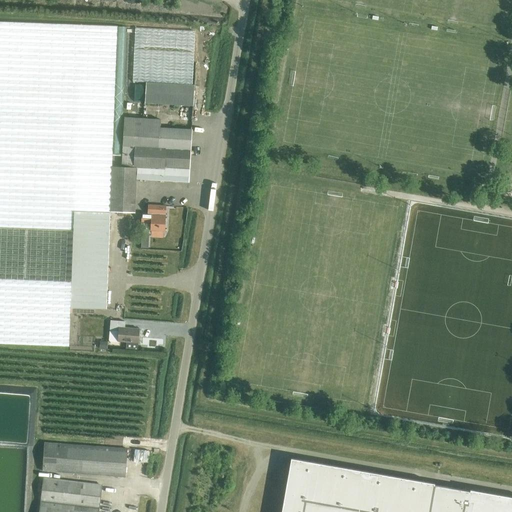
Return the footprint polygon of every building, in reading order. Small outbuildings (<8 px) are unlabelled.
[(70,307),(106,308),(117,26),(0,21),(0,342),(69,346),(70,307)] [(144,103),(193,106),(194,85),(146,82),(144,103)] [(137,179),(188,182),(191,130),(160,129),(160,121),(123,119),(121,168),(112,168),(110,212),(135,213),(137,179)] [(164,214),(166,214),(166,206),(148,205),(148,213),(142,213),(141,233),(151,234),(151,236),(163,237),(163,231),(165,231),(166,217),(164,217),(164,214)] [(118,341),(138,343),(139,329),(119,327),(118,341)] [(41,470),(125,476),(127,448),(44,442),(41,470)] [(511,511),(511,497),(470,490),(469,491),(434,484),(434,483),(291,458),(281,511),(511,511)] [(38,511),(95,511),(99,484),(42,477),(38,511)]
